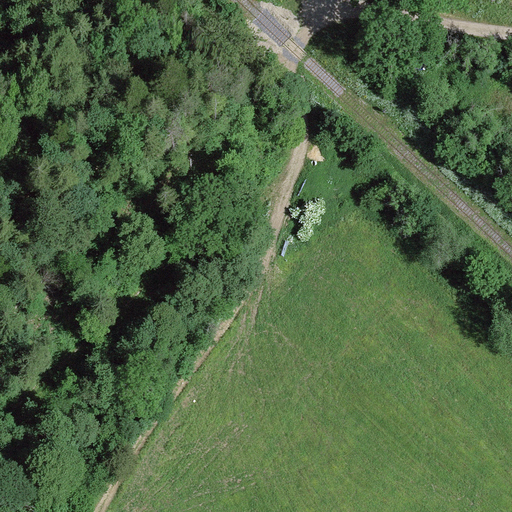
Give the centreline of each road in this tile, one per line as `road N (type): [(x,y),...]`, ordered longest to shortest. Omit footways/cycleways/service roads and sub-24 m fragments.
road 1 (track): [(0,438),(284,180),(302,138),(283,59)]
road 2 (track): [(511,108),(315,21)]
road 3 (track): [(321,0),(355,18),(511,40)]
road 4 (track): [(324,5),(283,59),(262,56),(192,0)]
